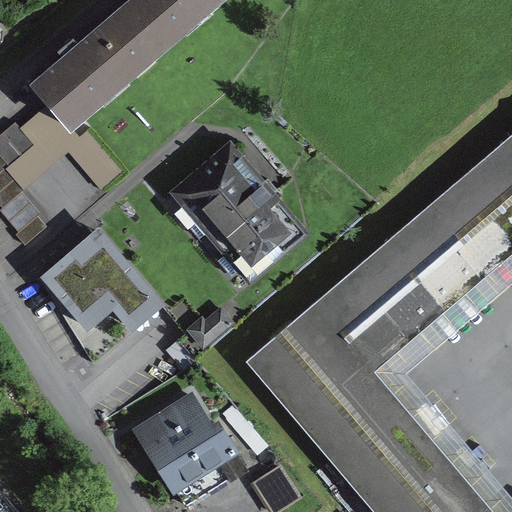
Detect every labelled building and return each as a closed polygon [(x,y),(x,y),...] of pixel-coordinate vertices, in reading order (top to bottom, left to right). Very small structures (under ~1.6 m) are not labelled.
[(230,0),(141,0),(32,93),(69,137),(230,0)] [(511,254),(511,138),(254,360),(384,511),(488,511),(371,376),(511,254)] [(225,151),(167,195),(238,288),(296,244),(225,151)] [(162,310),(100,237),(37,291),(89,373),(162,310)] [(193,398),(124,437),(164,506),(171,502),(176,511),(189,511),(242,482),(193,398)] [(275,476),(248,493),(260,511),(283,511),(293,505),(275,476)] [(0,511),(19,511),(0,489),(0,511)]
